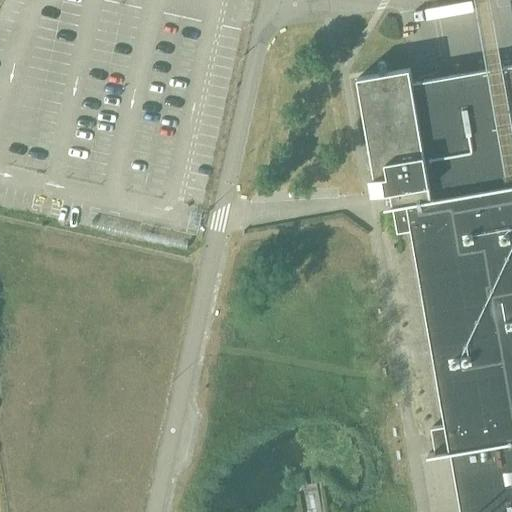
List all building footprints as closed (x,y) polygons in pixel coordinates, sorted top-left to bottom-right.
[(511,183),(511,64),(412,81),(410,68),(357,77),(375,177),(369,177),(372,193),(391,190),(393,204),(407,201),(511,183)] [(511,511),(511,183),(407,201),(412,228),(446,423),(450,450),(461,511),(511,511)] [(412,228),(407,201),(393,204),(398,231),(412,228)] [(188,240),(116,224),(114,233),(186,249),(188,240)] [(450,450),(446,423),(432,426),(436,453),(450,450)]
